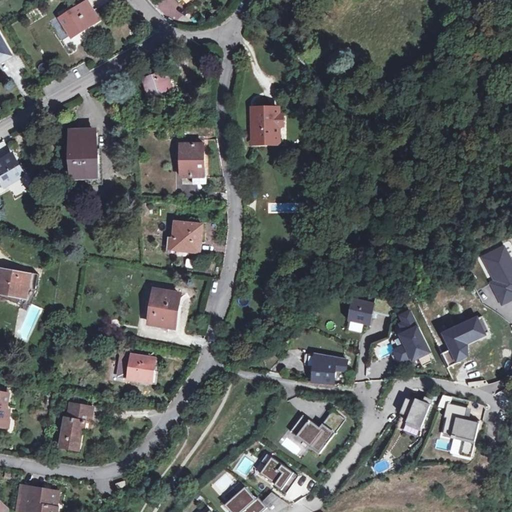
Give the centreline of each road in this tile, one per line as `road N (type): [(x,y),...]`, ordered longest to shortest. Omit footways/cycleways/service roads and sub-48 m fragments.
road 1 (residential): [(211,359),(238,217),(224,98),(237,28)]
road 2 (residential): [(0,461),(122,466),(175,413),(211,359)]
road 3 (residential): [(0,132),(164,32)]
road 4 (residential): [(366,435),(387,416),(399,388),(419,383),(490,399)]
